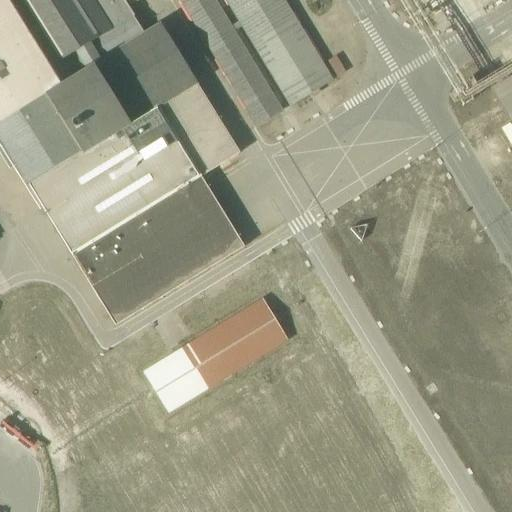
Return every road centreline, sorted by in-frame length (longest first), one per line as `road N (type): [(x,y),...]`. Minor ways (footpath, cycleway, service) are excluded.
road 1 (unknown): [(267,169),(477,511)]
road 2 (unknown): [(267,169),(511,16)]
road 3 (unknown): [(163,0),(267,169)]
